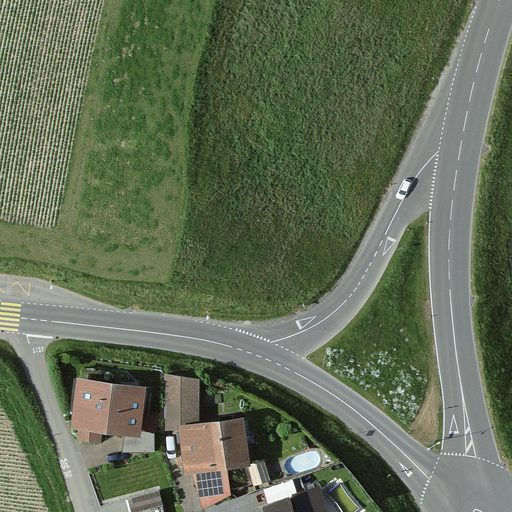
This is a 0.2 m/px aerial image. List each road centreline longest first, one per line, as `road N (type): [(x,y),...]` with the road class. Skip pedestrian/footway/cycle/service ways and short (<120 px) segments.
road 1 (primary): [(470,472),(449,253),(464,120)]
road 2 (tertiary): [(243,350),(278,342),(341,303),(402,200),(464,120)]
road 3 (tertiary): [(243,350),(353,408),(441,493)]
road 4 (tertiary): [(28,319),(243,350)]
road 5 (residential): [(28,319),(81,511)]
road 6 (primary): [(464,120),(498,0)]
